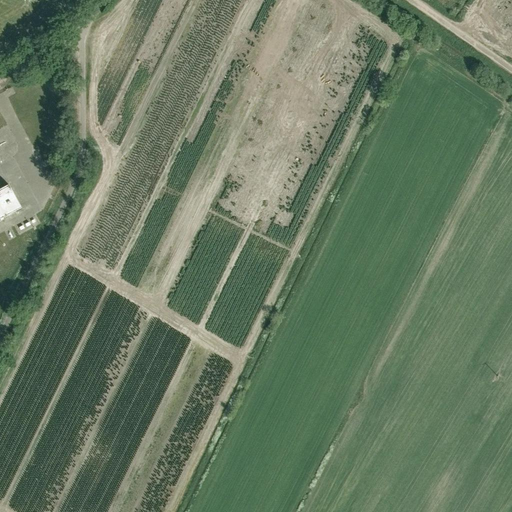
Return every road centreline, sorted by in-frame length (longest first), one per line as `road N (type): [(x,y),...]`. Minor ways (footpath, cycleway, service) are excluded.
road 1 (residential): [(0,340),(79,164),(87,28)]
road 2 (unclassified): [(406,0),(511,72)]
